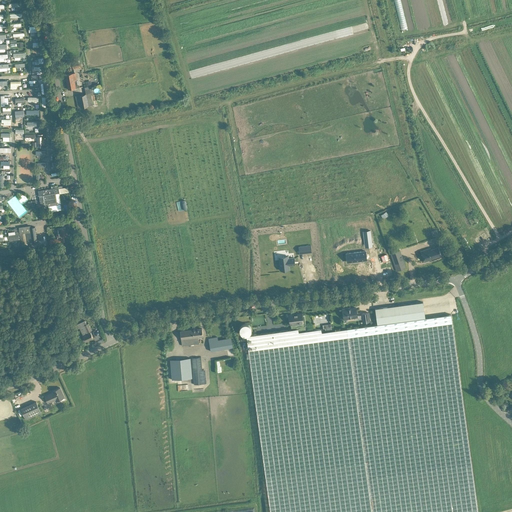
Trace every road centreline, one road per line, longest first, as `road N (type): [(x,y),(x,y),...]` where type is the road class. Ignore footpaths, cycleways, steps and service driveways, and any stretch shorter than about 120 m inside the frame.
road 1 (unclassified): [(110,342),(193,313),(455,279)]
road 2 (unclassified): [(110,342),(36,0)]
road 3 (unclassified): [(511,424),(484,395),(455,279)]
road 4 (unclassified): [(0,390),(110,342)]
